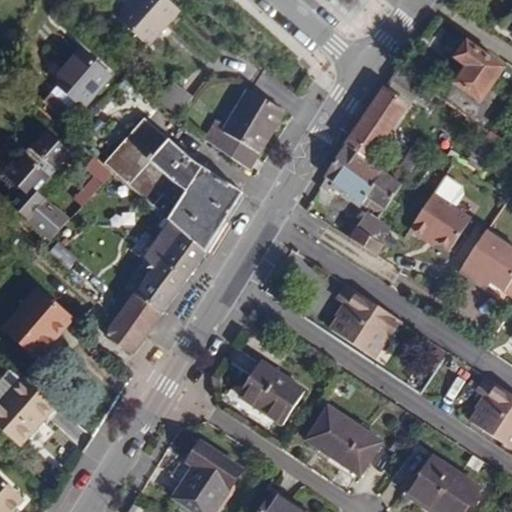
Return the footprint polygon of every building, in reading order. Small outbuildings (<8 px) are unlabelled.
[(148,49),(181,15),(165,0),(136,0),(117,19),(148,49)] [(466,44),(454,60),(466,69),(442,101),(481,129),(486,121),(480,117),(497,95),(489,90),(503,71),(466,44)] [(82,109),(109,78),(79,52),(53,82),(82,109)] [(399,69),(389,83),(412,99),(421,85),(399,69)] [(204,140),(248,172),(288,108),(271,93),(249,85),(228,122),(216,120),(204,140)] [(384,91),(346,147),(367,162),(406,106),(384,91)] [(146,108),(96,166),(152,209),(163,196),(179,208),(170,221),(205,248),(248,187),(146,108)] [(34,198),(39,193),(72,156),(49,134),(19,166),(14,162),(0,176),(0,177),(15,191),(20,185),(27,191),(34,198)] [(401,186),(428,145),(418,138),(391,178),(401,186)] [(346,147),(320,186),(327,190),(332,185),(361,206),(366,199),(383,211),(384,209),(396,218),(433,165),(439,169),(446,157),(428,145),(401,186),(391,178),(367,162),(346,147)] [(442,174),(409,226),(422,235),(425,231),(435,238),(448,247),(468,216),(450,204),(459,191),(458,184),(442,174)] [(31,218),(47,200),(39,193),(34,198),(27,191),(15,204),(31,218)] [(28,221),(52,241),(70,221),(47,200),(31,218),(28,221)] [(366,213),(349,238),(375,254),(381,245),(380,243),(389,228),(366,213)] [(165,312),(205,248),(170,221),(145,253),(150,257),(136,275),(140,279),(132,290),(136,293),(104,336),(131,358),(165,312)] [(489,280),(511,296),(511,249),(484,230),(456,271),(469,280),(476,272),(489,280)] [(425,231),(422,235),(432,242),(435,238),(425,231)] [(482,289),(489,280),(476,272),(469,280),(482,289)] [(38,360),(72,321),(37,291),(3,331),(38,360)] [(416,329),(359,293),(350,306),(354,309),(363,315),(355,326),(346,338),(380,360),(391,354),(398,343),(403,345),(405,346),(416,329)] [(363,315),(354,309),(346,319),(355,326),(363,315)] [(389,366),(403,345),(398,343),(391,354),(380,360),(389,366)] [(240,397),(282,425),(306,390),(264,362),(240,397)] [(0,431),(19,448),(57,406),(24,377),(0,404),(0,431)] [(511,393),(497,383),(487,398),(492,400),(499,405),(493,415),(484,429),(511,447),(511,393)] [(499,405),(492,400),(485,410),(493,415),(499,405)] [(385,443),(330,406),(306,440),(362,477),(385,443)] [(216,511),(244,469),(203,443),(190,463),(195,467),(174,499),(194,511),(216,511)] [(409,495),(435,511),(467,511),(483,489),(434,457),(409,495)] [(0,511),(14,511),(24,500),(0,478),(0,511)] [(261,511),(301,511),(273,493),(261,511)]
